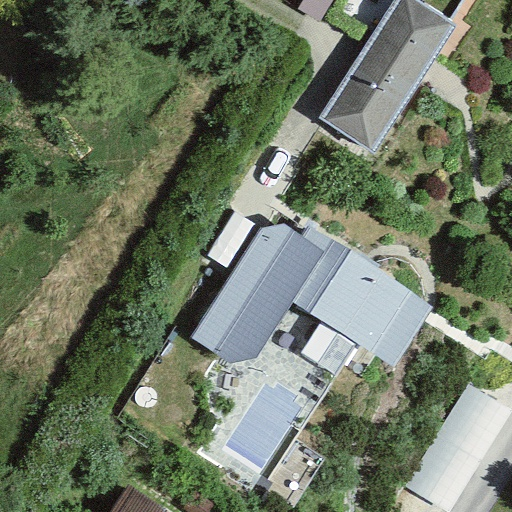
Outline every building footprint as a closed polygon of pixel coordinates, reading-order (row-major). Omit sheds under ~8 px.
[(330,0),(304,0),(302,5),(321,17),(330,0)] [(461,37),(401,0),(395,0),(326,113),(389,152),(461,37)] [(394,367),(431,313),(285,213),(195,343),(237,372),(290,296),(394,367)] [(239,254),(219,241),(205,264),(225,276),(239,254)] [(471,395),(408,496),(434,511),(453,511),(511,420),(471,395)] [(157,511),(128,494),(116,511),(157,511)]
